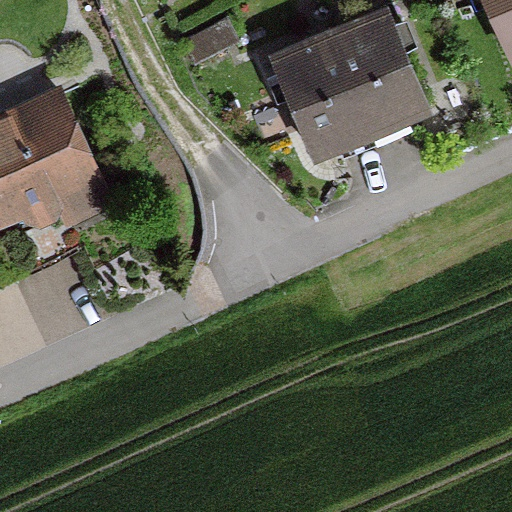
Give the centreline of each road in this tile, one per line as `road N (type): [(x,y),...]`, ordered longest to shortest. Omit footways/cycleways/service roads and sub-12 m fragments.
road 1 (residential): [(0,378),(140,327),(511,150)]
road 2 (track): [(284,257),(158,82),(118,0)]
